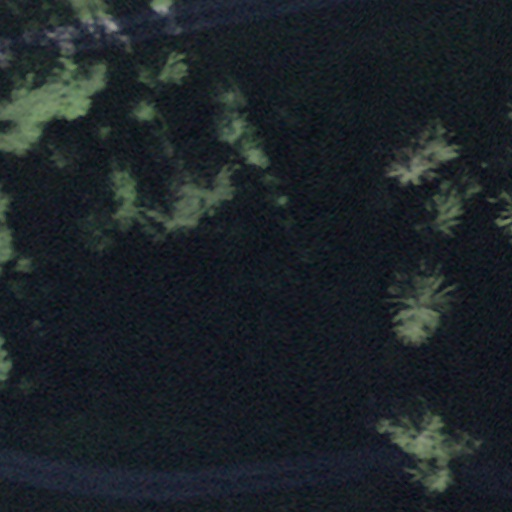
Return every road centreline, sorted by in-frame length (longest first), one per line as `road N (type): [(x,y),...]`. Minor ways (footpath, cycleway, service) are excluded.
road 1 (unclassified): [(511,479),(394,475),(90,487),(0,464)]
road 2 (unclassified): [(0,59),(217,24),(310,0)]
